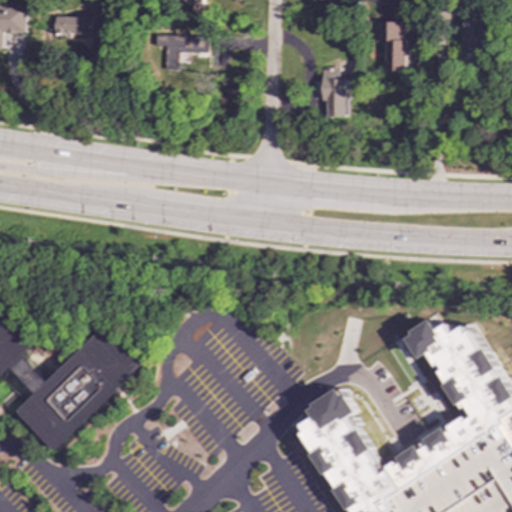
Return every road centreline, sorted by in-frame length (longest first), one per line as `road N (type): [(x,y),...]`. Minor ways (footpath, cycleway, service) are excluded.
road 1 (primary): [(0,187),(306,229),(511,242)]
road 2 (primary): [(511,198),(266,182)]
road 3 (primary): [(266,182),(37,150)]
road 4 (residential): [(264,224),(274,0)]
road 5 (primary): [(212,176),(0,166)]
